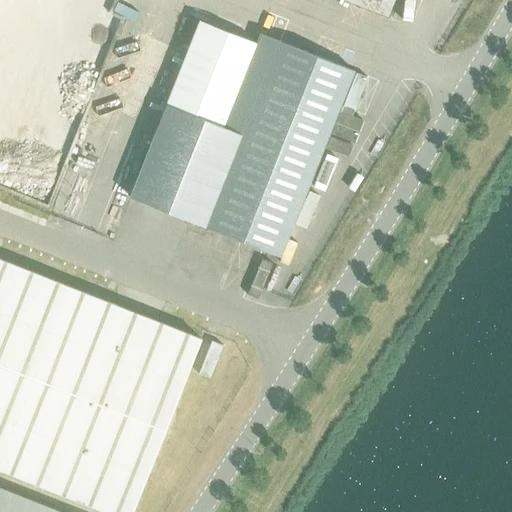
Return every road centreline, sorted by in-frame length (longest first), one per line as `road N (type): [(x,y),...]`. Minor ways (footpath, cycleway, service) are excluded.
road 1 (unclassified): [(310,347),(511,4)]
road 2 (unclassified): [(0,218),(310,347)]
road 3 (unclassified): [(202,511),(310,347)]
